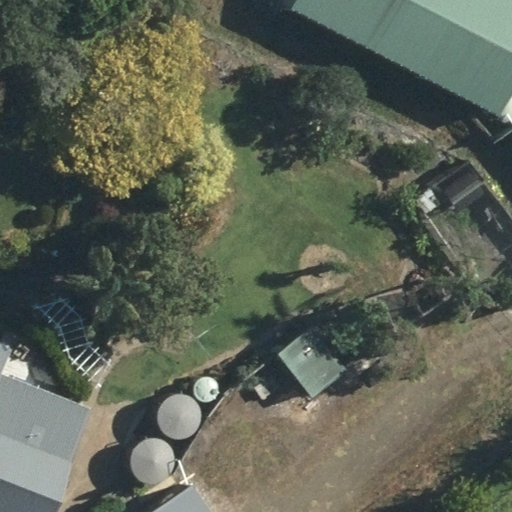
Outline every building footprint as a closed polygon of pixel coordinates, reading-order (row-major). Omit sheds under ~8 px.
[(511,0),(270,0),(265,9),(476,119),(511,49),(511,0)] [(511,116),(495,128),(511,152),(511,116)] [(264,349),(298,400),(348,368),(314,317),(264,349)] [(0,511),(38,511),(78,409),(0,379),(0,511)] [(197,511),(176,481),(131,511),(197,511)]
